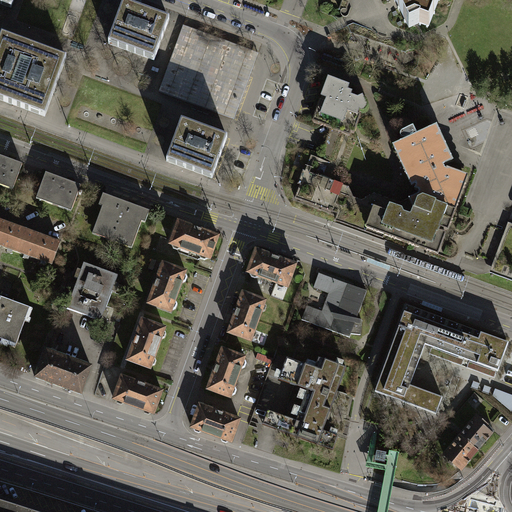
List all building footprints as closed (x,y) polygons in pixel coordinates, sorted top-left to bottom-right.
[(420,28),(429,32),(440,0),(385,0),(394,3),(409,33),(420,28)] [(167,20),(121,3),(106,44),(152,61),(167,20)] [(354,24),(348,26),(351,32),(350,33),(406,54),(406,52),(418,47),(396,38),(382,38),(378,37),(371,30),(354,24)] [(161,91),(235,118),(258,54),(184,27),(161,91)] [(64,59),(0,34),(0,100),(43,117),(64,59)] [(360,96),(355,98),(349,96),(350,92),(345,91),(347,86),(330,80),(323,99),(324,100),(323,103),(319,101),(311,121),(321,125),(322,122),(330,126),(348,132),(352,133),(358,116),(356,115),(357,111),(360,112),(362,111),(364,110),(365,109),(365,106),(362,100),(360,96)] [(210,178),(225,137),(179,121),(164,161),(210,178)] [(331,181),(348,132),(330,126),(318,160),(310,157),(305,172),(331,181)] [(444,169),(443,169),(441,166),(447,163),(431,128),(395,144),(412,183),(414,186),(412,190),(417,192),(416,196),(398,204),(372,194),(360,200),(351,197),(347,187),(331,181),(305,172),(302,171),(297,185),(300,186),(295,199),(335,214),(333,220),(381,237),(383,231),(437,251),(444,234),(437,232),(438,230),(439,228),(444,230),(448,220),(447,220),(463,176),(445,169),(444,169)] [(359,139),(353,155),(369,160),(374,145),(359,139)] [(0,156),(0,181),(12,186),(20,164),(0,156)] [(79,185),(44,173),(35,195),(70,208),(79,185)] [(104,195),(91,230),(131,244),(144,210),(104,195)] [(24,231),(0,221),(0,246),(16,252),(24,231)] [(216,237),(176,222),(168,244),(208,259),(216,237)] [(511,228),(507,227),(496,258),(500,259),(498,264),(504,266),(505,264),(511,266),(511,228)] [(58,243),(24,231),(16,252),(50,265),(58,243)] [(294,265),(254,250),(245,273),(285,287),(294,265)] [(116,276),(82,263),(65,309),(99,321),(105,306),(114,309),(124,282),(115,278),(116,276)] [(161,263),(146,304),(169,312),(170,310),(173,309),(175,304),(173,301),(180,283),(183,281),(185,277),(183,273),(184,271),(161,263)] [(365,291),(317,273),(312,288),(326,293),(320,311),(305,306),(300,320),(347,337),(349,334),(358,335),(360,320),(354,318),(365,291)] [(241,293),(226,333),(249,341),(249,339),(253,337),(255,334),(253,330),(259,312),(263,310),(264,306),(263,303),(263,301),(241,293)] [(0,297),(0,339),(7,342),(6,345),(13,348),(27,308),(0,297)] [(506,343),(405,306),(373,392),(434,414),(440,398),(408,386),(423,345),(496,371),(506,343)] [(140,320),(126,360),(148,368),(149,366),(153,365),(154,361),(152,357),(159,339),(163,337),(164,334),(162,330),(163,328),(140,320)] [(220,349),(205,389),(228,398),(229,396),(233,394),(234,390),(233,386),(239,369),(243,367),(244,363),(242,359),(243,357),(220,349)] [(89,367),(43,350),(33,378),(79,394),(89,367)] [(304,390),(300,402),(328,412),(332,400),(334,400),(337,392),(335,392),(344,367),(340,366),(331,363),(316,358),(313,368),(302,364),(284,358),(279,372),(276,380),(304,390)] [(160,391),(120,376),(111,399),(151,413),(160,391)] [(481,384),(474,381),(471,388),(479,391),(481,384)] [(492,388),(485,385),(482,392),(489,395),(492,388)] [(494,397),(511,412),(511,395),(496,390),(494,397)] [(330,413),(328,412),(300,402),(293,420),(265,410),(260,425),(331,450),(336,436),(321,431),(325,420),(327,421),(330,413)] [(238,419),(197,405),(190,427),(230,441),(238,419)] [(475,416),(458,435),(476,450),(492,431),(475,416)] [(458,435),(442,455),(459,469),(476,450),(458,435)] [(0,511),(36,511),(0,500),(0,511)]
